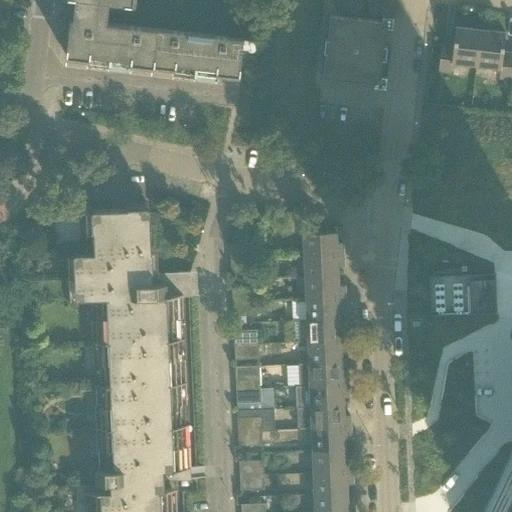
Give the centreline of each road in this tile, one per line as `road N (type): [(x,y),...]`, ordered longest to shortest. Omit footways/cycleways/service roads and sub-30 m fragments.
road 1 (residential): [(222,511),(213,251),(231,181)]
road 2 (residential): [(231,181),(43,133),(30,110),(43,0)]
road 3 (residential): [(386,511),(377,310),(387,214)]
road 4 (residential): [(387,214),(413,0)]
road 5 (residential): [(387,214),(231,181)]
